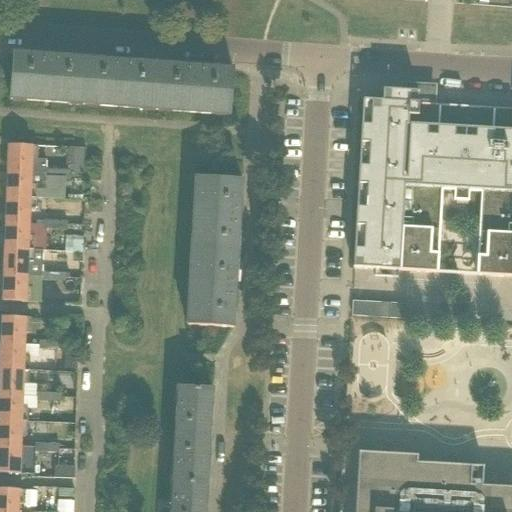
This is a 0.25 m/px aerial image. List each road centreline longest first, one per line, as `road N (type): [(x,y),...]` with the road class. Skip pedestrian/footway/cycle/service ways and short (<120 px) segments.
road 1 (residential): [(294,511),(320,58)]
road 2 (residential): [(320,58),(0,33)]
road 3 (residential): [(511,71),(320,58)]
